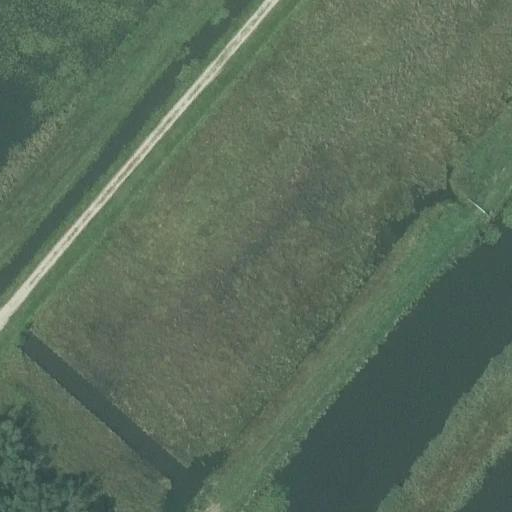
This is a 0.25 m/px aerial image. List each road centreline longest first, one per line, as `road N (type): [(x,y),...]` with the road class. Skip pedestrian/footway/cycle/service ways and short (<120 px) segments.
road 1 (track): [(511,168),(219,511)]
road 2 (track): [(268,0),(0,317)]
